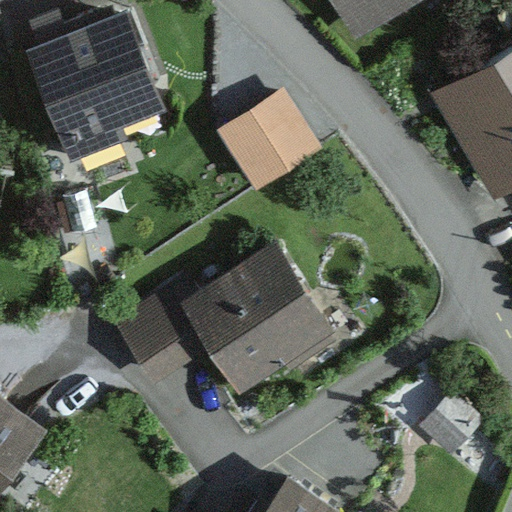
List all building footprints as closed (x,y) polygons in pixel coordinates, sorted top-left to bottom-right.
[(57,0),(28,12),(36,31),(24,36),(70,149),(127,126),(123,114),(166,96),(126,0),(113,0),(66,19),(58,0),(57,0)] [(335,0),(355,34),(413,0),(335,0)] [(511,181),(511,38),(430,87),(492,193),(511,181)] [(258,183),(321,140),(279,78),(216,122),(258,183)] [(179,294),(209,340),(239,385),(334,322),(273,231),(199,281),(179,294)] [(179,294),(199,281),(187,264),(111,314),(144,363),(167,367),(209,340),(179,294)] [(0,479),(47,417),(0,382),(0,479)] [(452,384),(417,421),(449,451),(484,413),(452,384)] [(176,511),(175,511),(174,511),(357,511),(287,464),(254,511),(176,511)]
